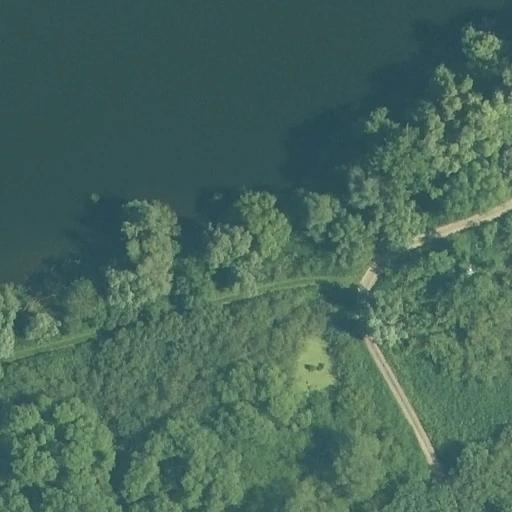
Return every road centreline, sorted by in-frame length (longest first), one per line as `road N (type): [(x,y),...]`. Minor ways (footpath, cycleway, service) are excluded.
road 1 (track): [(457,511),(368,332),(361,295),(385,252),(511,197)]
road 2 (track): [(361,295),(332,274),(291,275),(0,354)]
